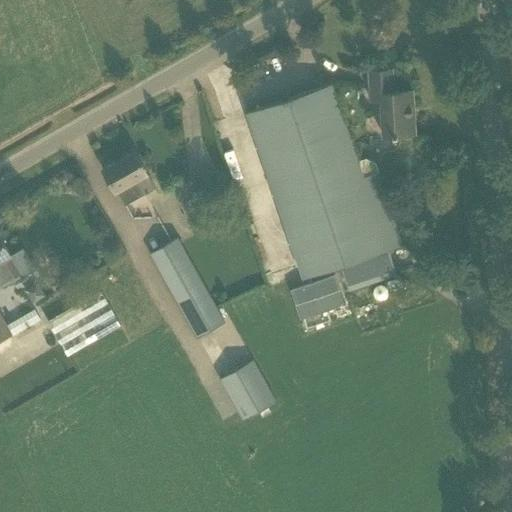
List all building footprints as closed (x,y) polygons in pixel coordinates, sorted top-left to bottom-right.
[(384,136),(415,134),(414,112),(411,113),(411,107),(413,107),(412,90),(393,91),(392,69),(369,70),(371,101),(381,100),(381,106),(384,136)] [(359,163),(332,83),(247,112),(296,253),(294,253),(302,278),(341,265),(350,289),(397,275),(389,249),(405,244),(397,220),(394,221),(376,166),(366,161),(359,163)] [(154,183),(153,184),(135,151),(103,169),(113,188),(116,187),(125,205),(157,187),(154,183)] [(23,248),(12,255),(0,235),(0,284),(23,272),(33,266),(23,248)] [(149,252),(197,337),(227,321),(179,236),(173,239),(149,252)] [(300,318),(346,303),(336,274),(291,289),(300,318)] [(374,296),(376,299),(380,300),(384,299),(387,296),(388,292),(387,288),(384,285),(380,285),(376,286),(374,288),(373,292),(374,296)] [(65,352),(121,327),(105,291),(49,316),(65,352)] [(0,310),(0,341),(13,334),(8,324),(0,310)] [(254,358),(219,378),(243,420),(278,400),(254,358)]
